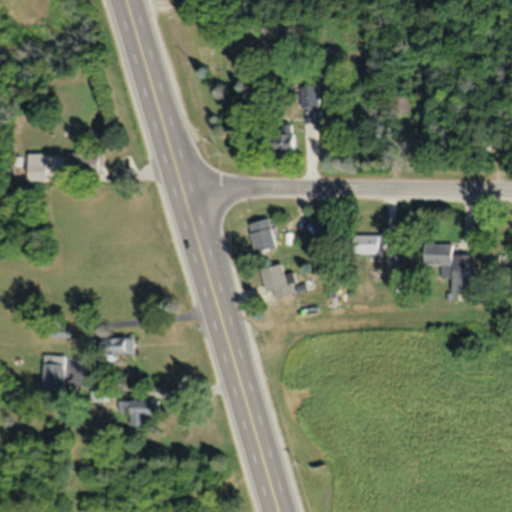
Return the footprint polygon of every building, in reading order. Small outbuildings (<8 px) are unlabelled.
[(320,109),(320,88),(301,88),(301,109),(320,109)] [(294,153),(294,134),(277,134),(277,153),(294,153)] [(29,178),(47,178),(47,155),(29,155),(29,178)] [(68,155),(68,177),(101,177),(101,155),(68,155)] [(277,249),(270,219),(250,223),(256,254),(277,249)] [(380,254),(380,236),(359,236),(359,254),(380,254)] [(454,244),(424,244),(424,265),(444,266),(444,279),(452,279),(452,294),(474,294),(474,255),(453,255),(454,244)] [(263,270),(271,300),(299,293),(294,273),(285,276),(282,265),(263,270)] [(111,354),(132,354),(132,340),(111,340),(111,354)] [(66,356),(45,356),(45,394),(66,394),(66,356)] [(120,415),(131,415),(131,428),(148,428),(148,417),(159,417),(159,402),(120,402),(120,415)]
